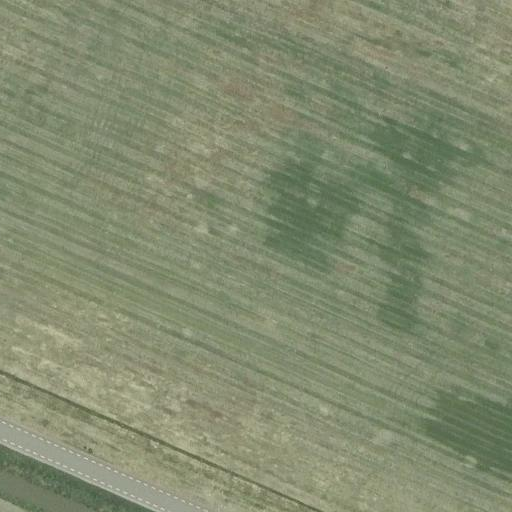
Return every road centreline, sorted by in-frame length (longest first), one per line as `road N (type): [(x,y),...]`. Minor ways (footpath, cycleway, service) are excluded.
road 1 (track): [(0,258),(97,113),(149,0)]
road 2 (unclassified): [(0,419),(202,511)]
